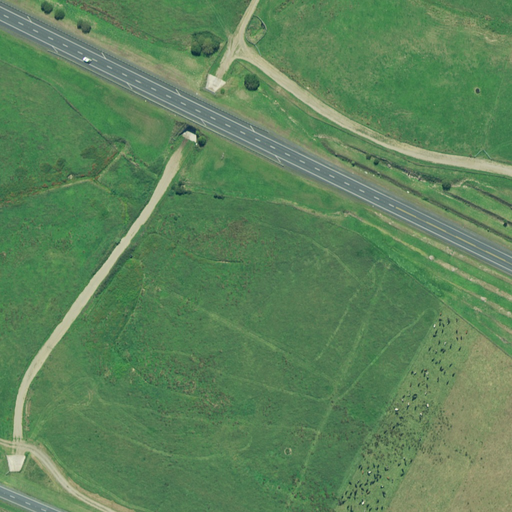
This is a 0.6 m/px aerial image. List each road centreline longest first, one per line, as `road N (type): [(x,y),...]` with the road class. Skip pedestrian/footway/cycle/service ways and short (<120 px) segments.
road 1 (track): [(15,511),(24,393),(157,195),(256,0)]
road 2 (trunk): [(0,13),(511,257)]
road 3 (track): [(235,42),(352,124),(511,172)]
